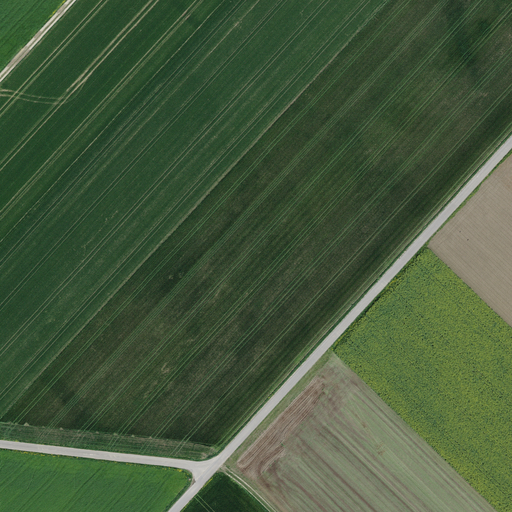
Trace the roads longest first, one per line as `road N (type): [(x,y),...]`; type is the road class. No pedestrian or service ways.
road 1 (unclassified): [(213,468),(511,143)]
road 2 (unclassified): [(213,468),(0,443)]
